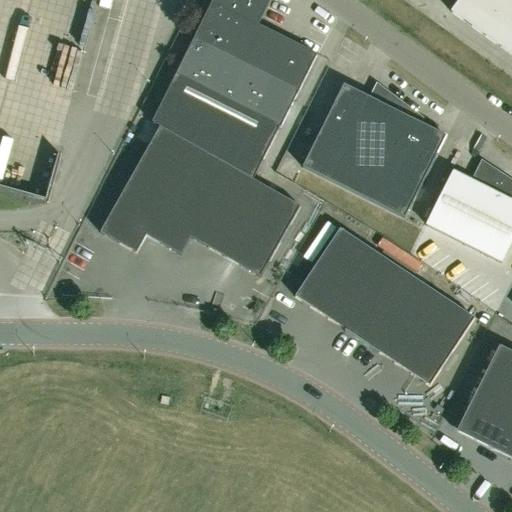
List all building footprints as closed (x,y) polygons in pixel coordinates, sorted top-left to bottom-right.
[(298,93),(317,56),(258,27),(269,4),(264,0),(213,0),(193,40),(175,75),(195,85),(166,133),(177,139),(207,91),(281,128),(298,93)] [(511,0),(459,0),(451,13),(511,56),(511,0)] [(370,99),(343,86),(302,169),(405,220),(446,137),(420,124),(423,119),(377,85),(370,99)] [(260,278),(300,208),(177,139),(166,133),(160,129),(100,234),(136,254),(146,237),(180,256),(190,239),(260,278)] [(511,203),(510,202),(511,199),(511,181),(481,162),(471,182),(453,174),(427,227),(502,264),(511,243),(511,203)] [(340,231),(295,298),(429,387),(474,320),(340,231)] [(448,381),(475,351),(466,344),(440,373),(448,381)] [(457,433),(511,460),(511,353),(499,348),(457,433)] [(410,411),(432,424),(438,413),(416,401),(410,411)]
